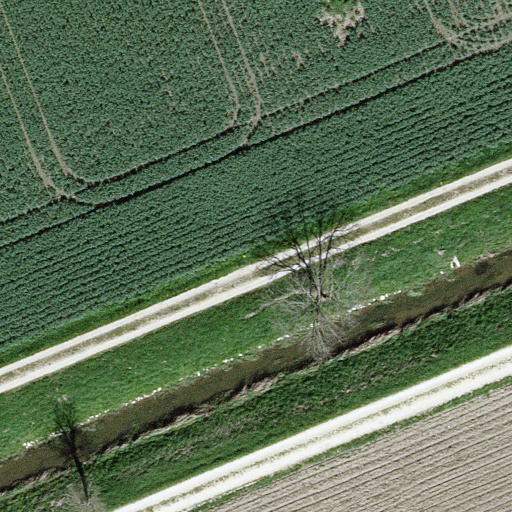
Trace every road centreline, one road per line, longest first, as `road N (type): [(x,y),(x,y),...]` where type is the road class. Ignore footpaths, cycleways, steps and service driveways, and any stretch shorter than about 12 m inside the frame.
road 1 (track): [(0,382),(511,169)]
road 2 (track): [(511,364),(156,511)]
